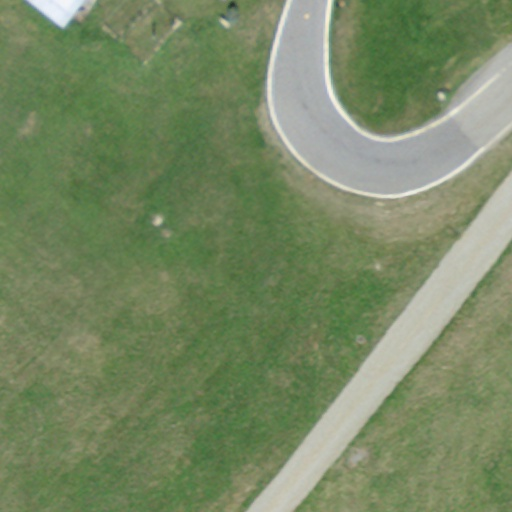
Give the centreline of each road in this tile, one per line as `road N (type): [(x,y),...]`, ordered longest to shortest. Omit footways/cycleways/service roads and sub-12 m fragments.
road 1 (track): [(511,209),(284,511)]
road 2 (residential): [(307,0),(296,69),(309,119),(345,153),(387,163),(435,151),(511,93)]
